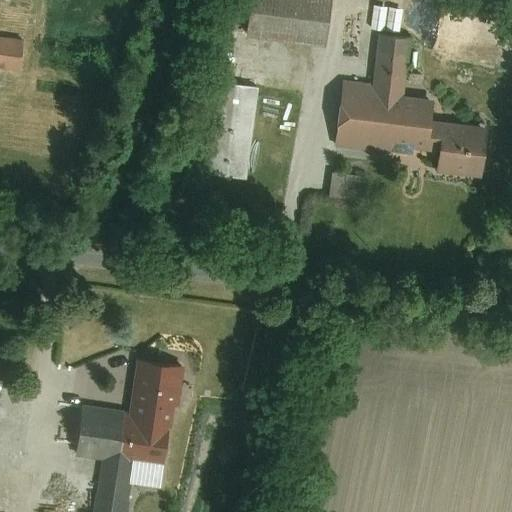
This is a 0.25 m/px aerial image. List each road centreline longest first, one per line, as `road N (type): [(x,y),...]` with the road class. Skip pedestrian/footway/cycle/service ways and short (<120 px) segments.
road 1 (unknown): [(87,488),(160,269),(266,0)]
road 2 (unclassified): [(511,314),(0,250)]
road 3 (track): [(84,260),(177,0)]
